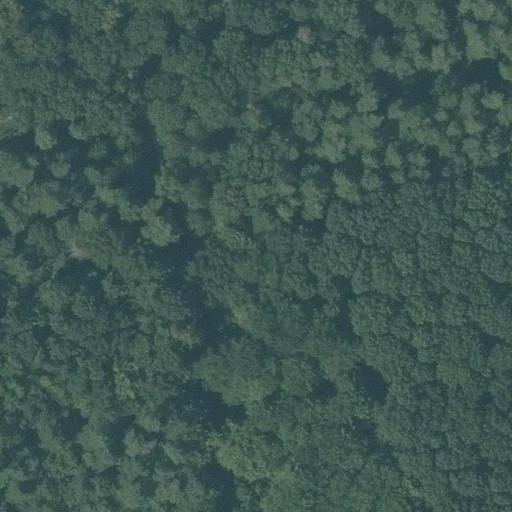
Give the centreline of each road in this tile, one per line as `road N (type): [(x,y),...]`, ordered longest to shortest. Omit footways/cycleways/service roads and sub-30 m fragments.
road 1 (track): [(78,0),(142,87),(202,217),(236,511)]
road 2 (unknown): [(0,121),(142,87),(287,94),(511,40)]
